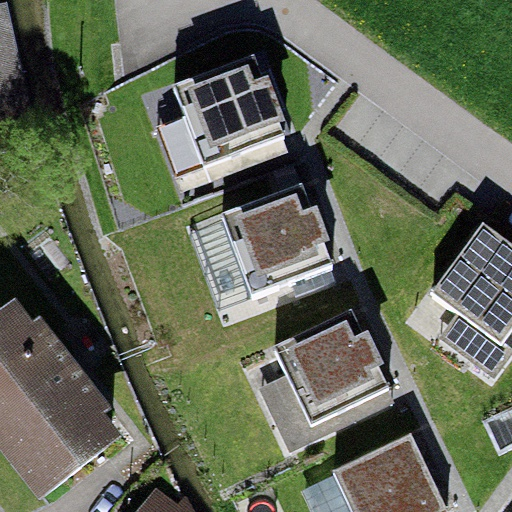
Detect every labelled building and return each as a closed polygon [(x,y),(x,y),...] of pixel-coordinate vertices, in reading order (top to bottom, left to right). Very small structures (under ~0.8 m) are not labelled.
[(8,7),(0,8),(0,149),(34,143),(8,7)] [(256,62),(183,91),(214,169),(287,139),(256,62)] [(301,191),(228,220),(259,298),(332,269),(301,191)] [(511,255),(487,238),(442,303),(510,351),(511,348),(511,255)] [(359,315),(286,346),(320,423),(392,391),(359,315)] [(120,447),(24,323),(0,340),(0,448),(44,506),(120,447)] [(438,511),(406,444),(335,479),(351,511),(438,511)]
